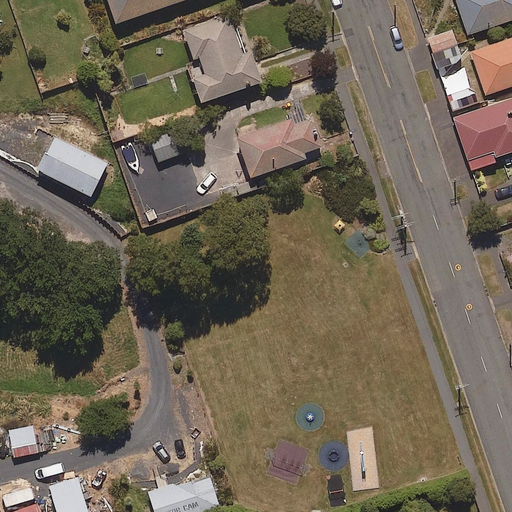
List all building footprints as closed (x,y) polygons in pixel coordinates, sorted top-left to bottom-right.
[(106,0),(117,29),(197,0),(106,0)] [(511,0),(455,0),(468,39),(511,24),(511,0)] [(243,58),(229,18),(184,34),(194,64),(200,62),(206,78),(193,82),(202,108),(263,87),(251,55),(243,58)] [(462,65),(452,33),(429,40),(439,72),(462,65)] [(511,90),(511,42),(472,55),(486,98),(511,90)] [(479,107),(475,91),(449,98),(454,114),(479,107)] [(511,103),(456,121),(472,173),(496,166),(494,162),(511,156),(511,103)] [(323,156),(309,114),(239,138),(253,179),(323,156)] [(190,154),(182,130),(149,139),(156,164),(190,154)] [(38,455),(33,428),(8,433),(14,459),(38,455)] [(86,444),(83,430),(55,435),(58,450),(86,444)] [(88,511),(77,474),(49,483),(57,511),(88,511)]
